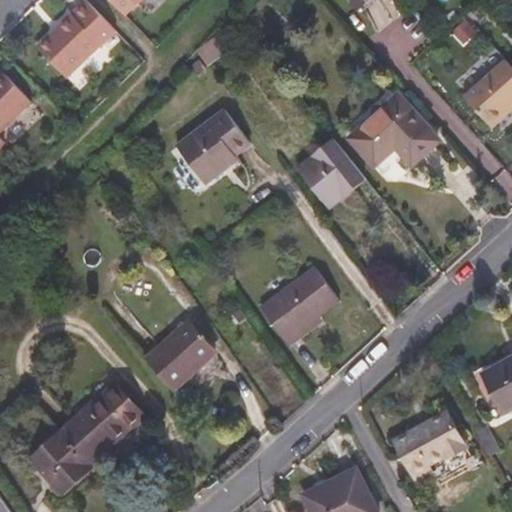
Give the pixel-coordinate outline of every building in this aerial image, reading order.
[(69,78),(118,30),(88,0),(40,48),(69,78)] [(114,0),(129,15),(143,0),(114,0)] [(219,35),(197,53),(208,67),(227,52),(223,46),(225,44),(219,35)] [(511,101),(511,64),(505,57),(465,94),(493,126),(509,111),(506,107),(511,101)] [(0,131),(32,102),(4,71),(0,74),(0,147),(5,143),(0,137),(0,131)] [(439,140),(399,95),(353,137),(375,162),(396,145),(413,163),(439,140)] [(241,134),(215,99),(167,135),(196,173),(217,158),(214,154),(241,134)] [(365,177),(335,140),(301,168),(331,205),(365,177)] [(337,302),(312,268),(258,307),(286,346),(319,323),(316,317),(337,302)] [(214,351),(189,322),(149,357),(174,387),(214,351)] [(511,358),(485,373),(506,412),(511,408),(511,358)] [(63,429),(93,464),(146,416),(115,382),(63,429)] [(396,441),(404,456),(413,471),(417,480),(435,470),(431,463),(444,456),(446,460),(469,447),(448,412),(396,441)] [(95,466),(93,464),(63,429),(31,458),(63,495),(95,466)] [(313,511),(376,511),(356,469),(305,495),(313,511)]
